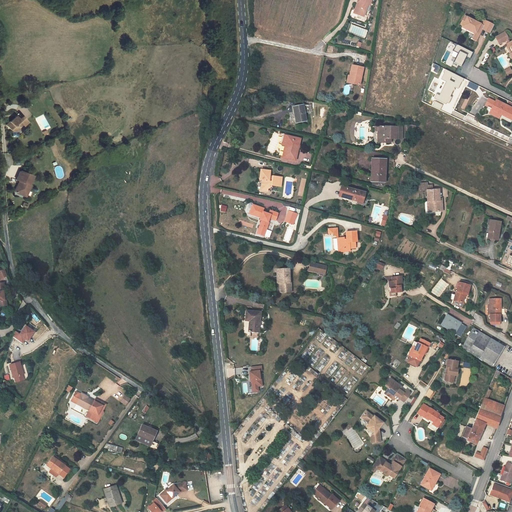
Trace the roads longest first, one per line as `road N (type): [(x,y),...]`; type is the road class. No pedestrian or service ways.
road 1 (primary): [(243,0),(245,66),(205,171),(203,203),(227,446)]
road 2 (unclassified): [(0,240),(17,283),(50,323),(140,389)]
